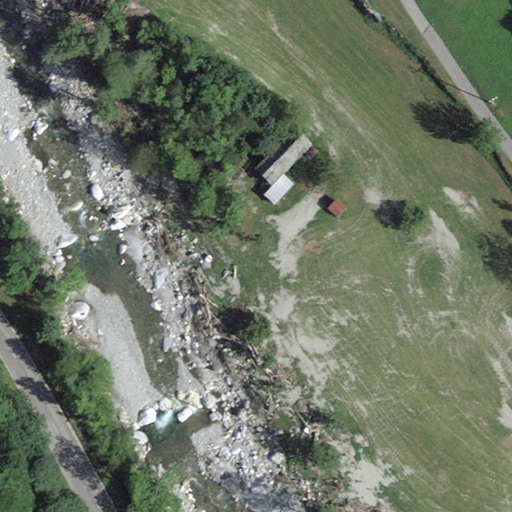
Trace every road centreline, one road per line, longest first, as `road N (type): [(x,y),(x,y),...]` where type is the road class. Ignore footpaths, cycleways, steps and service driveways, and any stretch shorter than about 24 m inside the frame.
road 1 (tertiary): [(101,511),(0,336)]
road 2 (unclassified): [(407,0),(511,153)]
